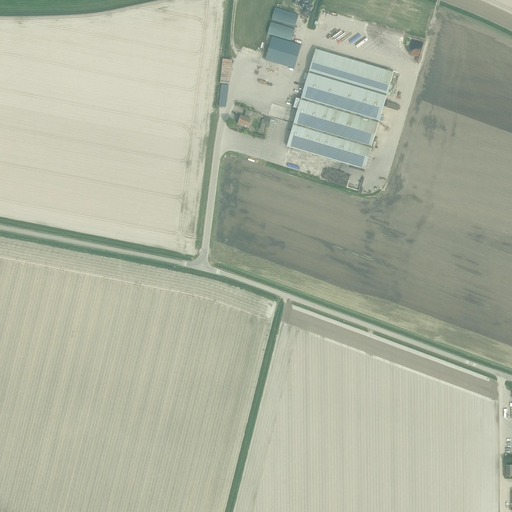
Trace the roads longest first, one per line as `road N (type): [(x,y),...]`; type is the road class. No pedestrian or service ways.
road 1 (tertiary): [(511,378),(202,267),(0,227)]
road 2 (unknown): [(403,67),(370,182),(274,153)]
road 3 (unknown): [(403,67),(394,40),(334,22),(317,40),(398,65)]
